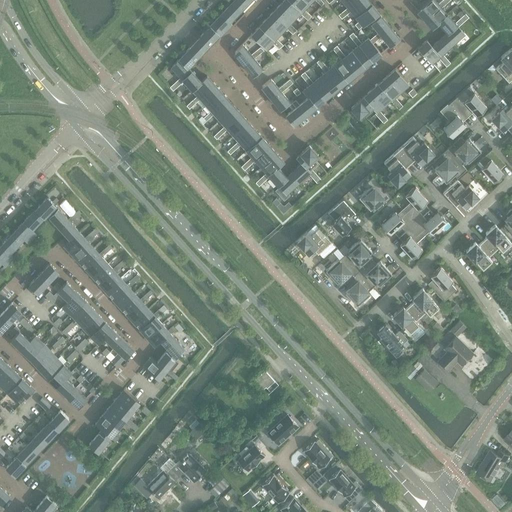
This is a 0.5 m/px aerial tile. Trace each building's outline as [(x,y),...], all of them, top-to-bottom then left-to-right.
[(241,10),(250,0),(234,0),(232,2),(241,10)] [(302,10),(291,0),(283,0),(280,4),(295,17),(299,13),(302,10)] [(309,3),(306,0),(291,0),(302,10),(299,13),(304,17),(308,13),(303,8),(309,3)] [(343,0),(343,1),(348,7),(350,9),(360,0),(343,0)] [(347,14),(351,11),(356,17),(372,5),(367,0),(360,0),(350,9),(348,7),(344,10),(347,14)] [(429,0),(418,10),(417,10),(425,19),(440,6),(441,8),(447,3),(443,0),(442,0),(438,4),(434,0),(429,0)] [(230,22),(241,10),(232,2),(221,14),(231,23),(230,22)] [(295,17),(280,4),(273,11),(287,25),(285,27),(289,31),(293,27),(289,23),(295,17)] [(359,29),(378,13),(372,5),(356,17),(359,21),(355,25),(359,29)] [(432,27),(438,22),(438,21),(447,14),(441,8),(440,6),(425,19),(432,27)] [(344,10),(338,15),(341,19),(347,14),(344,10)] [(287,25),(273,11),(266,19),(280,33),(285,27),(287,25)] [(223,31),(231,23),(221,14),(210,26),(218,34),(222,29),(223,30),(223,31)] [(438,21),(438,22),(447,32),(448,32),(456,25),(458,26),(463,22),(460,18),(455,23),(447,14),(438,21)] [(469,17),(466,14),(460,18),(463,22),(469,17)] [(389,26),(380,15),(371,22),(379,32),(381,34),(389,26)] [(280,33),(266,19),(259,26),(273,40),(275,38),(280,33)] [(456,25),(448,32),(447,32),(444,35),(451,44),(464,33),(458,26),(456,25)] [(200,36),(208,44),(218,34),(210,26),(200,36)] [(271,42),(275,46),(279,41),(275,38),(273,40),(259,26),(251,34),(265,48),(271,42)] [(381,34),(379,32),(374,36),(377,39),(382,36),(390,45),(399,38),(389,26),(381,34)] [(441,53),(451,44),(444,35),(432,46),(439,55),(441,53)] [(200,36),(189,48),(197,55),(198,55),(208,44),(200,36)] [(359,45),(361,43),(357,37),(353,41),(357,46),(351,51),(364,67),(372,60),(359,45)] [(359,45),(372,60),(381,53),(373,43),(370,39),(368,37),(361,43),(359,45)] [(431,62),(437,56),(442,62),(447,59),(441,53),(439,55),(432,46),(426,40),(418,48),(431,62)] [(244,64),(253,56),(254,58),(259,54),(256,50),(251,54),(242,44),(234,52),(244,64)] [(336,45),(332,49),(337,54),(341,51),(336,45)] [(197,55),(189,48),(179,58),(187,66),(198,55),(197,55)] [(511,80),(511,48),(501,57),(504,61),(496,69),(509,83),(511,80)] [(343,58),(345,56),(341,51),(337,54),(341,59),(335,64),(347,80),(356,73),(343,58)] [(343,58),(356,73),(364,67),(351,51),(345,56),(343,58)] [(244,64),(253,75),(262,68),(254,58),(253,56),(244,64)] [(191,71),(187,66),(179,58),(171,66),(181,77),(175,82),(178,85),(184,80),(182,78),(191,71)] [(327,71),(329,69),(324,64),(320,67),(325,73),(319,77),(331,93),(339,86),(327,71)] [(327,71),(339,86),(347,80),(335,64),(329,69),(327,71)] [(395,68),(386,76),(400,91),(408,83),(395,69),(395,68)] [(184,80),(192,89),(201,81),(200,81),(191,71),(182,78),(184,80)] [(304,72),(300,75),(305,80),(309,77),(304,72)] [(192,89),(197,95),(199,97),(214,84),(207,76),(200,81),(201,81),(192,89)] [(392,98),(394,96),(400,91),(386,76),(379,83),(392,98)] [(311,84),(313,82),(309,77),(305,80),(309,85),(303,91),(308,97),(309,97),(316,105),(323,99),(311,84)] [(311,84),(323,99),(331,93),(319,77),(313,82),(311,84)] [(278,88),(271,78),(262,86),(271,97),(280,90),(282,92),(287,87),(284,84),(278,88)] [(287,87),(293,83),(290,79),(284,84),(287,87)] [(170,87),(173,90),(178,85),(175,82),(170,87)] [(392,98),(379,83),(371,90),(384,105),(390,100),(395,106),(399,102),(394,96),(392,98)] [(195,103),(200,98),(206,104),(220,91),(214,84),(199,97),(197,95),(192,100),(195,103)] [(470,85),(453,100),(466,115),(468,117),(468,116),(473,111),(476,115),(486,106),(474,92),(470,96),(465,91),(470,86),(470,85)] [(416,93),(417,93),(413,88),(408,93),(412,97),(416,93)] [(271,97),(280,109),(289,101),(282,92),(280,90),(271,97)] [(384,105),(371,90),(363,97),(376,111),(379,110),(384,105)] [(502,99),(506,95),(502,90),(498,94),(502,99)] [(213,112),(228,99),(220,91),(206,104),(211,110),(213,112)] [(496,104),(501,100),(495,93),(491,98),(496,104)] [(308,97),(299,104),(297,106),(304,115),(316,105),(309,97),(308,97)] [(374,113),(380,119),(384,115),(379,110),(376,111),(363,97),(351,108),(360,118),(363,114),(368,119),(374,113)] [(208,119),(214,114),(220,120),(234,106),(228,99),(213,112),(211,110),(205,116),(208,119)] [(186,105),(189,109),(195,103),(192,100),(186,105)] [(295,107),(286,115),(293,124),(304,115),(297,106),(299,104),(295,100),(291,103),(295,107)] [(466,115),(453,100),(448,105),(447,104),(440,111),(440,112),(437,114),(438,115),(443,110),(451,119),(443,127),(452,137),(466,125),(461,119),(466,115)] [(226,127),(241,114),(234,106),(220,120),(225,125),(226,127)] [(505,127),(510,132),(511,130),(511,110),(509,107),(504,112),(501,108),(491,117),(503,130),(505,127)] [(222,134),(228,129),(233,135),(248,121),(241,114),(226,127),(225,125),(219,131),(222,134)] [(200,120),(203,124),(208,119),(205,116),(200,120)] [(240,142),(255,129),(248,121),(233,135),(238,141),(240,142)] [(236,149),(241,144),(247,150),(262,137),(255,129),(240,142),(238,141),(233,146),(236,149)] [(213,136),(216,139),(222,134),(219,131),(213,136)] [(420,145),(413,136),(398,149),(411,164),(416,159),(420,164),(433,152),(424,142),(420,145)] [(254,158),(269,145),(262,137),(247,150),(252,156),(254,158)] [(465,141),(460,137),(447,149),(462,165),(466,161),(468,162),(480,151),(469,138),(465,141)] [(250,165),(256,160),(261,166),(276,153),(269,145),(254,158),(252,156),(247,161),(250,165)] [(310,171),(308,173),(313,179),(317,175),(312,169),(319,163),(314,159),(318,155),(309,145),(296,157),(302,163),(310,171)] [(227,151),(230,154),(236,149),(233,146),(227,151)] [(410,173),(406,168),(411,164),(398,149),(384,163),(391,171),(388,174),(397,185),(410,173)] [(467,170),(462,165),(447,149),(434,161),(438,166),(434,169),(446,182),(454,175),(457,179),(467,170)] [(505,165),(506,165),(492,149),(476,163),(493,182),(503,173),(498,167),(503,163),(505,165)] [(277,167),(283,161),(276,153),(261,166),(267,172),(261,177),(264,181),(270,176),(268,174),(277,166),(277,167)] [(241,166),(244,170),(250,165),(247,161),(241,166)] [(302,163),(290,173),(298,182),(308,173),(310,171),(302,163)] [(286,177),(277,167),(277,166),(268,174),(270,176),(278,185),(287,177),(286,177)] [(298,182),(290,173),(286,177),(287,177),(278,185),(280,187),(275,191),(284,200),(290,195),(287,192),(298,182)] [(378,210),(392,198),(373,176),(363,185),(366,189),(358,196),(370,209),(374,205),(378,210)] [(261,177),(255,182),(259,186),(264,181),(261,177)] [(455,207),(461,202),(465,207),(478,195),(469,185),(465,188),(457,180),(443,193),(455,207)] [(404,211),(402,209),(413,222),(429,208),(428,208),(427,209),(422,205),(428,200),(415,186),(405,195),(412,203),(404,211)] [(55,204),(48,196),(36,208),(44,216),(47,213),(55,204)] [(355,213),(343,199),(328,213),(334,220),(331,222),(341,234),(350,225),(346,221),(355,213)] [(280,202),(276,206),(283,213),(292,205),(288,202),(285,205),(282,205),(280,202)] [(69,220),(71,222),(76,217),(73,214),(68,219),(55,204),(47,213),(61,228),(69,220)] [(44,216),(36,208),(23,221),(32,229),(44,216)] [(427,210),(429,209),(429,208),(413,222),(425,235),(425,234),(424,233),(428,229),(432,233),(446,220),(437,210),(432,215),(427,210)] [(398,235),(398,236),(413,222),(402,209),(402,210),(403,211),(399,215),(395,211),(381,223),(390,234),(395,229),(400,234),(398,235)] [(69,220),(61,228),(70,239),(79,231),(71,222),(69,220)] [(32,229),(23,221),(12,233),(20,241),(24,238),(27,241),(35,233),(32,229)] [(423,233),(425,235),(413,222),(398,236),(399,236),(400,234),(405,239),(399,244),(412,258),(422,249),(415,241),(423,233)] [(485,233),(488,236),(483,240),(494,253),(499,248),(502,252),(511,243),(495,224),(485,233)] [(310,235),(307,231),(297,241),(308,254),(313,249),(318,255),(332,242),(319,227),(310,235)] [(98,232),(95,228),(90,233),(93,236),(98,232)] [(86,239),(88,241),(93,236),(90,233),(85,237),(79,231),(70,239),(64,244),(72,252),(86,239)] [(21,248),(17,245),(20,241),(12,233),(1,245),(13,256),(21,248)] [(343,254),(358,271),(372,259),(368,255),(372,251),(360,238),(347,250),(349,251),(344,255),(343,254)] [(86,239),(72,252),(79,260),(93,247),(88,241),(86,239)] [(492,261),(489,257),(494,253),(483,240),(478,245),(475,242),(466,250),(483,269),(492,261)] [(13,256),(1,245),(0,245),(0,262),(1,261),(5,264),(13,256)] [(105,248),(99,253),(93,247),(79,260),(85,268),(100,254),(102,256),(108,251),(105,248)] [(100,254),(85,268),(92,275),(107,262),(102,256),(100,254)] [(337,282),(341,279),(345,283),(358,271),(343,254),(344,256),(339,260),(338,258),(325,270),(337,282)] [(376,264),(372,259),(358,271),(374,289),(373,287),(377,283),(379,285),(392,273),(380,260),(376,264)] [(118,264),(113,268),(107,262),(92,275),(99,283),(114,270),(115,272),(121,267),(118,264)] [(48,281),(58,271),(49,263),(39,274),(48,281)] [(430,275),(435,281),(430,285),(428,283),(427,283),(443,301),(455,291),(448,284),(453,280),(440,266),(430,275)] [(114,270),(99,283),(106,291),(121,277),(115,272),(114,270)] [(358,271),(345,283),(349,288),(345,292),(357,304),(370,293),(375,299),(379,295),(374,289),(358,271)] [(29,284),(37,292),(48,281),(39,274),(29,284)] [(131,279),(126,283),(121,277),(106,291),(113,298),(127,285),(129,287),(134,282),(131,279)] [(61,286),(58,290),(69,300),(77,292),(66,281),(61,286)] [(52,287),(57,291),(58,290),(61,286),(57,282),(52,287)] [(127,285),(113,298),(120,306),(134,292),(129,287),(127,285)] [(413,297),(415,300),(410,304),(422,317),(427,313),(430,316),(439,307),(422,288),(413,297)] [(54,295),(49,291),(45,295),(49,299),(54,295)] [(69,300),(63,306),(70,313),(85,299),(77,292),(69,300)] [(145,294),(140,299),(134,292),(120,306),(126,313),(141,300),(143,302),(148,297),(145,294)] [(53,303),(58,299),(54,295),(49,299),(53,303)] [(97,312),(85,299),(70,313),(82,326),(97,312)] [(141,300),(126,313),(133,321),(148,307),(143,302),(141,300)] [(21,310),(12,302),(2,313),(10,321),(21,310)] [(167,308),(164,304),(158,309),(162,313),(167,308)] [(420,325),(417,322),(422,317),(410,304),(405,309),(403,306),(393,314),(410,333),(420,325)] [(158,309),(153,313),(148,307),(133,321),(140,329),(155,315),(157,317),(162,313),(158,309)] [(105,321),(97,312),(82,326),(90,335),(105,321)] [(2,313),(0,314),(0,331),(10,321),(2,313)] [(155,315),(140,329),(147,337),(162,323),(157,317),(155,315)] [(28,321),(24,317),(19,322),(24,326),(28,321)] [(62,321),(59,317),(54,322),(57,326),(62,321)] [(459,320),(450,330),(457,336),(466,327),(459,320)] [(28,330),(32,325),(28,321),(24,326),(28,330)] [(65,334),(75,325),(72,321),(62,331),(65,334)] [(90,335),(98,342),(113,328),(105,321),(90,335)] [(437,321),(432,326),(437,332),(442,327),(437,321)] [(179,322),(175,327),(176,329),(180,332),(184,328),(179,322)] [(173,325),(168,330),(162,323),(147,337),(155,345),(161,340),(161,339),(169,331),(171,333),(176,329),(175,327),(173,325)] [(377,331),(382,336),(380,338),(395,355),(402,350),(399,347),(407,340),(408,339),(399,330),(395,334),(385,323),(377,331)] [(15,334),(19,331),(20,330),(15,325),(11,330),(15,334)] [(52,334),(57,329),(53,326),(48,331),(52,334)] [(105,337),(115,346),(123,338),(113,328),(98,342),(99,343),(105,337)] [(19,331),(15,334),(11,339),(22,349),(30,341),(19,331)] [(171,333),(169,331),(161,339),(161,340),(168,348),(169,347),(176,356),(184,347),(171,333)] [(22,349),(29,357),(33,361),(48,347),(43,343),(35,335),(30,341),(22,349)] [(62,336),(52,345),(55,348),(65,339),(62,336)] [(438,361),(448,370),(454,363),(453,362),(456,360),(461,365),(473,353),(456,337),(444,349),(447,352),(438,361)] [(125,357),(133,348),(123,338),(115,346),(125,357)] [(80,350),(85,345),(81,342),(76,346),(80,350)] [(410,345),(406,349),(413,356),(417,352),(410,345)] [(56,357),(48,347),(33,361),(42,370),(56,357)] [(167,367),(176,356),(169,347),(168,348),(157,361),(157,362),(166,369),(164,370),(176,380),(179,377),(167,367)] [(110,351),(106,348),(102,352),(106,356),(110,351)] [(75,349),(70,354),(74,358),(79,353),(75,349)] [(170,387),(159,377),(164,370),(166,369),(157,362),(157,361),(151,356),(143,365),(170,387)] [(63,364),(56,357),(42,370),(49,378),(63,364)] [(120,362),(115,357),(111,361),(116,366),(120,362)] [(422,365),(417,361),(405,374),(410,379),(422,365)] [(14,371),(7,364),(0,370),(0,384),(1,385),(14,371)] [(71,371),(63,364),(49,378),(57,386),(71,371)] [(278,384),(265,369),(254,378),(268,393),(278,384)] [(424,369),(416,378),(429,391),(437,382),(424,369)] [(14,371),(1,385),(8,392),(22,378),(14,371)] [(71,372),(71,371),(57,386),(67,396),(75,387),(65,378),(71,372)] [(84,378),(80,374),(76,379),(80,383),(84,378)] [(22,378),(8,392),(16,400),(22,394),(26,398),(34,389),(22,378)] [(90,383),(86,387),(92,392),(95,388),(90,383)] [(67,396),(78,406),(86,397),(75,387),(67,396)] [(139,401),(124,389),(117,397),(132,410),(139,401)] [(47,410),(51,405),(42,397),(38,401),(47,410)] [(127,416),(132,410),(117,397),(110,406),(125,418),(123,420),(129,425),(132,421),(127,416)] [(118,427),(123,420),(125,418),(110,406),(103,414),(118,427)] [(150,411),(144,406),(141,410),(147,415),(150,411)] [(58,428),(68,418),(60,410),(50,420),(58,428)] [(37,417),(41,421),(46,416),(41,412),(37,417)] [(102,428),(111,435),(110,437),(115,442),(119,438),(113,433),(118,427),(103,414),(96,423),(102,428)] [(288,414),(267,432),(278,444),(298,426),(288,414)] [(47,440),(58,428),(50,420),(39,432),(47,440)] [(129,425),(135,430),(138,426),(132,421),(129,425)] [(109,461),(110,460),(98,451),(110,437),(111,435),(102,428),(89,444),(109,461)] [(36,452),(47,440),(39,432),(28,444),(36,452)] [(314,440),(303,450),(304,451),(319,468),(330,458),(330,457),(333,454),(319,439),(315,442),(315,441),(314,440)] [(25,464),(36,452),(28,444),(16,456),(25,464)] [(238,459),(237,460),(247,471),(248,471),(247,470),(264,455),(265,455),(255,444),(254,444),(255,444),(238,460),(238,459)] [(497,454),(490,450),(477,471),(491,479),(504,458),(507,460),(509,455),(500,450),(497,454)] [(183,460),(178,465),(175,463),(171,467),(180,476),(184,472),(193,482),(199,477),(206,470),(190,453),(183,460)] [(6,466),(15,474),(25,464),(16,456),(6,466)] [(158,498),(176,481),(175,480),(180,476),(171,467),(175,463),(170,457),(160,467),(163,469),(147,485),(141,478),(135,485),(147,497),(152,492),(158,498)] [(340,468),(329,479),(344,496),(345,496),(354,488),(358,493),(363,488),(355,480),(352,483),(340,469),(340,468)] [(223,477),(217,470),(207,479),(213,486),(223,477)] [(273,474),(262,485),(263,485),(278,502),(289,492),(274,475),(273,474)] [(323,475),(313,485),(316,488),(326,479),(323,475)] [(215,496),(230,483),(223,477),(213,486),(209,489),(215,496)] [(0,501),(2,503),(9,494),(0,485),(0,501)] [(234,487),(229,491),(236,499),(241,495),(234,487)] [(250,488),(243,495),(252,506),(260,500),(250,488)] [(229,491),(224,495),(231,503),(236,499),(229,491)] [(66,511),(46,495),(33,511),(27,505),(27,506),(34,511),(47,511),(55,503),(66,511)] [(225,509),(231,503),(224,495),(218,501),(225,509)] [(307,511),(293,497),(280,508),(283,511),(307,511)] [(383,511),(370,499),(357,511),(383,511)]
